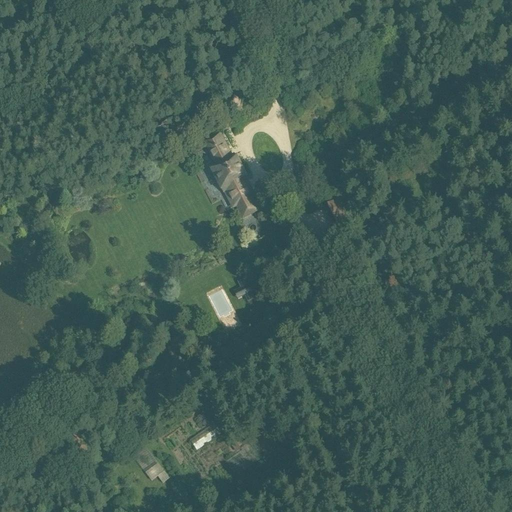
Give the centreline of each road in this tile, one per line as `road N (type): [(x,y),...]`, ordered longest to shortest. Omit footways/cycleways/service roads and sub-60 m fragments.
road 1 (track): [(189,479),(161,439),(47,428),(0,401)]
road 2 (track): [(260,0),(279,120)]
